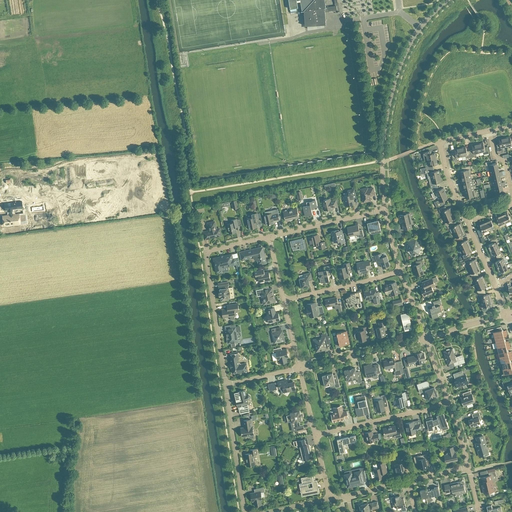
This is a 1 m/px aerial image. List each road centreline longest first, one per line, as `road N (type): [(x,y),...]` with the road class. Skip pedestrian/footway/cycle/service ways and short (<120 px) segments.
road 1 (tertiary): [(385,209),(391,91),(413,38),(446,0)]
road 2 (residential): [(225,384),(206,252),(268,237)]
road 3 (residential): [(314,435),(448,401)]
road 4 (residential): [(467,222),(439,141),(489,129)]
road 5 (residential): [(299,367),(426,338)]
road 6 (residential): [(245,511),(225,384)]
road 7 (residential): [(283,300),(401,269)]
road 8 (residential): [(268,237),(385,209)]
